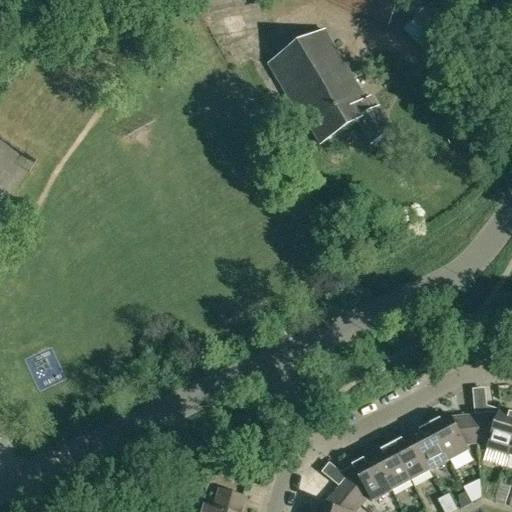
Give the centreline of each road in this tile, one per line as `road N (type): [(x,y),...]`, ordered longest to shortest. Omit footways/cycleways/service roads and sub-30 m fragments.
road 1 (residential): [(17,482),(275,362)]
road 2 (residential): [(275,362),(450,280),(511,216)]
road 3 (residential): [(511,374),(457,378),(317,448)]
